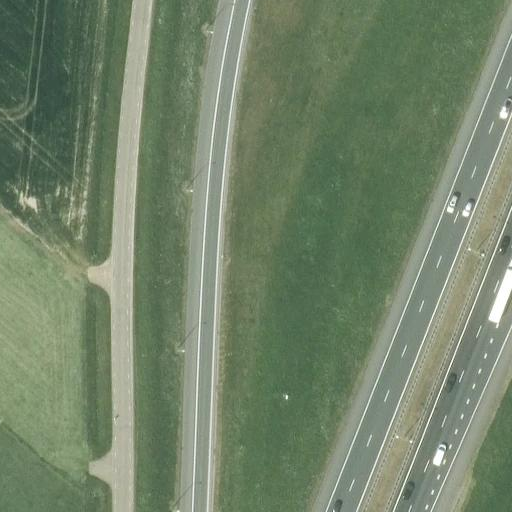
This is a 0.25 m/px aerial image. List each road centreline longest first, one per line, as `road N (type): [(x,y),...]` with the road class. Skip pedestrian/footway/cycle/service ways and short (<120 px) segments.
road 1 (motorway): [(239,0),(210,210),(198,511)]
road 2 (unclassified): [(119,511),(126,147),(142,0)]
road 3 (motorway): [(511,74),(341,511)]
road 4 (motorway): [(408,511),(511,246)]
